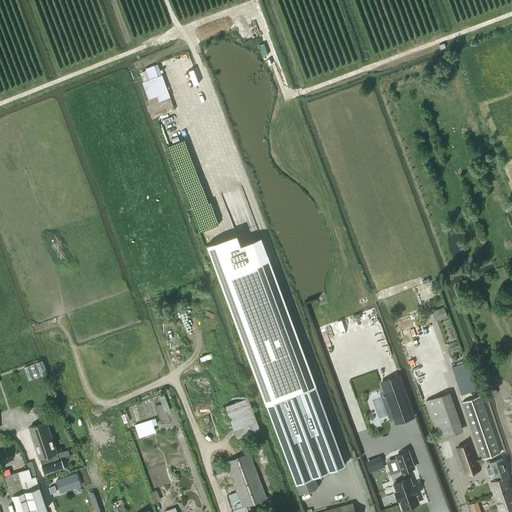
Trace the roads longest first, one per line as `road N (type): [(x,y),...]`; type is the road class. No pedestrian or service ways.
road 1 (track): [(0,101),(244,4),(283,92),(294,95),(439,41)]
road 2 (track): [(349,462),(200,67),(164,0)]
